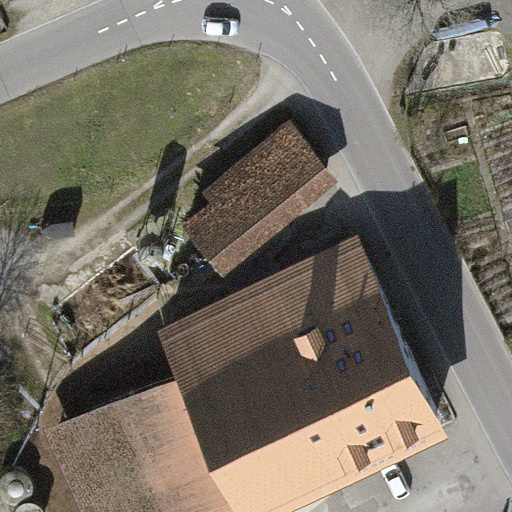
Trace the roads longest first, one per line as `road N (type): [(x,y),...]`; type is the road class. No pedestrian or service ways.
road 1 (tertiary): [(511,413),(350,101),(279,0)]
road 2 (tertiary): [(173,0),(0,75)]
road 3 (track): [(440,0),(350,101)]
